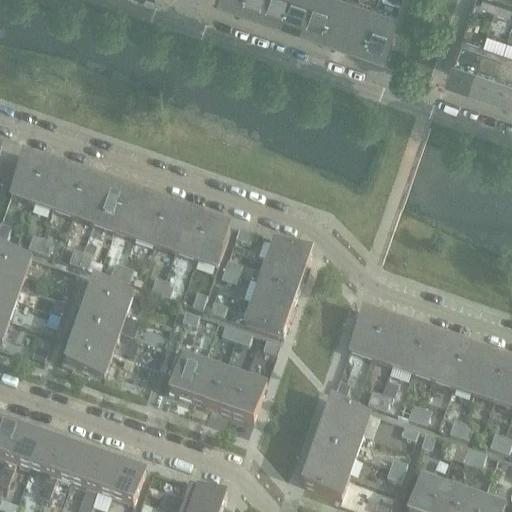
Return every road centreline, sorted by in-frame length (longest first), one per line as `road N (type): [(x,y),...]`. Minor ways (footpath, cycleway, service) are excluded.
road 1 (residential): [(0,123),(309,229),(378,292),(511,339)]
road 2 (residential): [(511,142),(175,24)]
road 3 (residential): [(269,511),(237,474),(0,391)]
